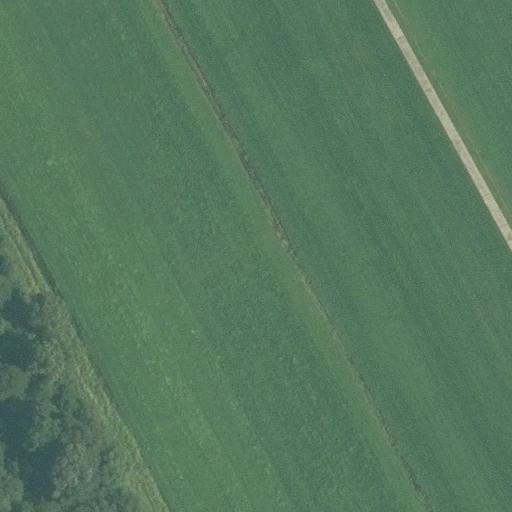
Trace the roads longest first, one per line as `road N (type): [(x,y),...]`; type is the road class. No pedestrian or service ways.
road 1 (track): [(156,511),(0,215)]
road 2 (track): [(378,0),(511,245)]
